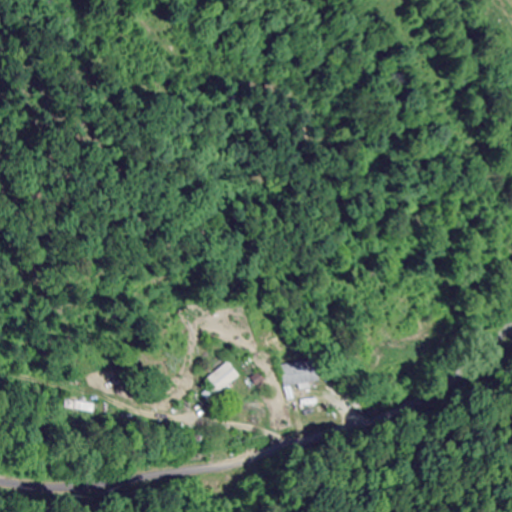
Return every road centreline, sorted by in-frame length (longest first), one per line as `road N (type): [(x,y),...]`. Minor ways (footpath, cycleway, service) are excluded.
road 1 (residential): [(511,328),(399,411),(344,433),(290,440)]
road 2 (residential): [(452,379),(429,431),(327,511)]
